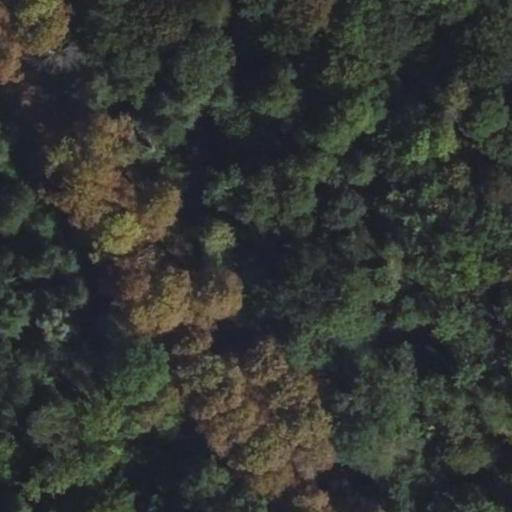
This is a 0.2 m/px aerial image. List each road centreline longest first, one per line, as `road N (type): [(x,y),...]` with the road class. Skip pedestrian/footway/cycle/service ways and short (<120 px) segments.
road 1 (track): [(144,293),(278,511)]
road 2 (track): [(0,55),(121,253)]
